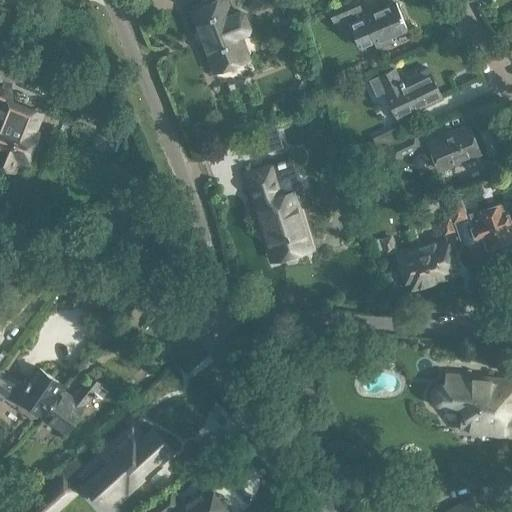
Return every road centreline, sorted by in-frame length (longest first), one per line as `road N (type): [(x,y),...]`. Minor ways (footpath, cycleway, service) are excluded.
road 1 (residential): [(221,309),(177,157),(110,0)]
road 2 (residential): [(221,309),(511,337)]
road 3 (residential): [(329,504),(193,309)]
road 4 (residential): [(193,309),(0,228)]
